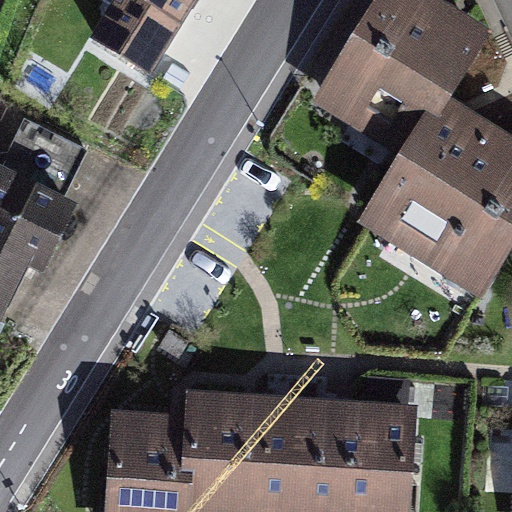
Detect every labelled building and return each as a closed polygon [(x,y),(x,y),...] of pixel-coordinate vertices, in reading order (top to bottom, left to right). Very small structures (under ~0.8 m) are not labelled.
[(149,89),(201,0),(111,0),(82,50),(149,89)] [(351,240),(479,318),(511,263),(511,163),(438,119),(481,48),(402,0),(385,0),(310,123),(392,173),(351,240)] [(0,339),(64,213),(0,180),(0,339)] [(173,511),(249,511),(255,417),(179,413),(177,434),(173,511)] [(249,511),(326,511),(331,421),(255,417),(249,511)] [(326,511),(402,511),(408,425),(331,421),(326,511)] [(96,511),(173,511),(177,434),(101,430),(96,511)]
